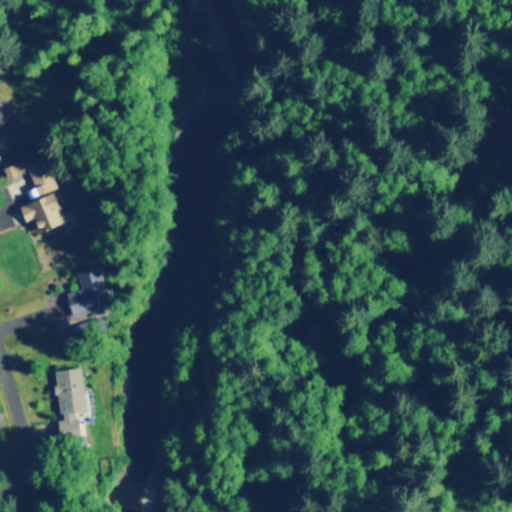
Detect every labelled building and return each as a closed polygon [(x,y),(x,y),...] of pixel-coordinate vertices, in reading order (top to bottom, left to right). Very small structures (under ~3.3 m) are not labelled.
[(0,142),(16,128),(0,110),(0,142)] [(5,176),(24,171),(21,158),(2,163),(5,176)] [(63,221),(52,188),(50,189),(44,170),(30,175),(33,185),(25,188),(29,201),(18,204),(23,220),(34,217),(38,229),(63,221)] [(75,270),(79,288),(65,291),(70,314),(109,305),(100,265),(75,270)] [(69,323),(72,338),(96,333),(93,318),(69,323)] [(53,369),(59,419),(57,419),(59,438),(79,435),(77,416),(92,414),(89,386),(82,387),(80,366),(53,369)]
